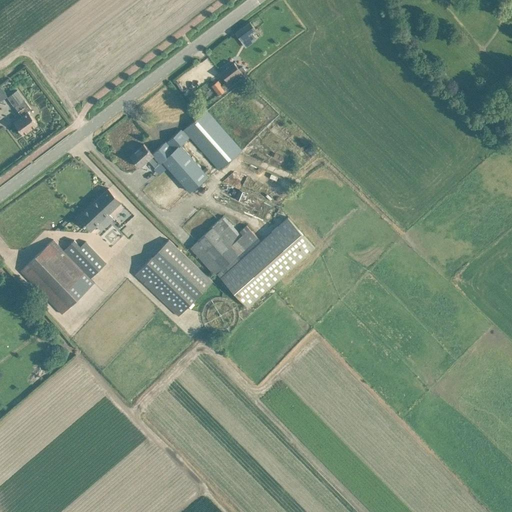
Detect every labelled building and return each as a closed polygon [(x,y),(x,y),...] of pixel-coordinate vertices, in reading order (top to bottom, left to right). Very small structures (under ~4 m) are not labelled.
[(250,22),(236,32),(246,46),(255,39),(251,34),(256,30),(250,22)] [(243,74),(246,71),(242,66),(239,68),(234,62),(221,73),(227,81),(222,85),(218,80),(211,85),(219,95),(244,75),(243,74)] [(31,108),(17,89),(7,97),(21,117),(14,122),(23,134),(38,124),(28,111),(31,108)] [(155,167),(162,161),(189,191),(208,175),(182,145),(190,137),(219,170),(242,150),(206,110),(182,131),(181,129),(166,142),(166,141),(152,153),(144,144),(130,156),(140,167),(148,159),(155,167)] [(284,114),(275,123),(289,138),(298,130),(284,114)] [(299,148),(312,153),(315,143),(302,139),(299,148)] [(245,193),(251,196),(255,189),(248,186),(245,193)] [(108,188),(78,217),(91,231),(97,225),(101,230),(114,218),(109,213),(121,202),(108,188)] [(239,189),(235,198),(240,200),(241,201),(242,198),(245,199),(247,195),(244,194),(245,192),(244,191),(239,189)] [(224,214),(190,248),(214,276),(218,273),(247,306),(316,247),(288,217),(261,240),(247,225),(239,231),(224,214)] [(0,242),(2,244),(10,238),(0,225),(0,242)] [(106,263),(92,248),(86,241),(80,246),(74,240),(63,250),(53,239),(21,270),(62,314),(95,282),(90,278),(106,263)] [(136,275),(180,316),(213,281),(170,240),(136,275)]
